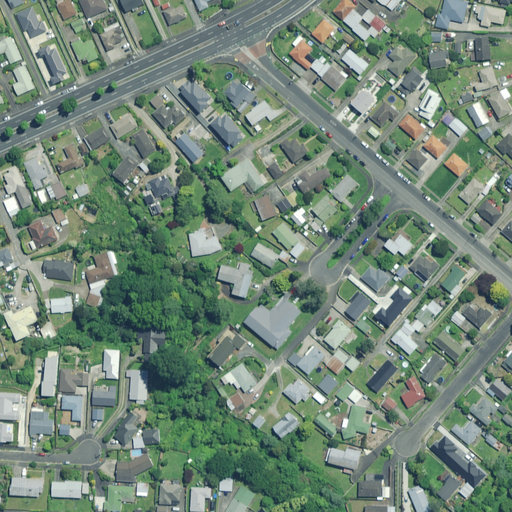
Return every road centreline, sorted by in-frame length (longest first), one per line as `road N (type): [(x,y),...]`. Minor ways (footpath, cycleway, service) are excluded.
road 1 (primary): [(235,38),(0,146)]
road 2 (residential): [(405,189),(333,276),(320,275),(316,262),(392,178)]
road 3 (primary): [(0,129),(228,24)]
road 4 (residential): [(392,178),(235,38)]
road 5 (residential): [(407,443),(511,321)]
road 6 (residential): [(511,280),(405,189)]
